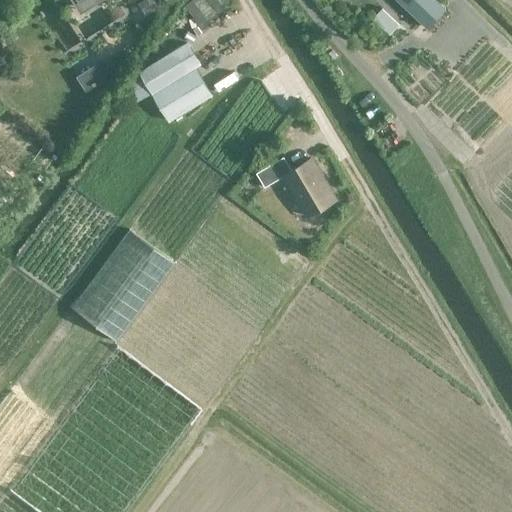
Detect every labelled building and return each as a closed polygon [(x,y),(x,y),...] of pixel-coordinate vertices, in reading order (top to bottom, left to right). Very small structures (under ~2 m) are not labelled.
[(72,0),(81,13),(101,0),(72,0)] [(380,0),(420,36),(446,8),(436,0),(380,0)] [(382,8),(372,19),(389,35),(399,24),(382,8)] [(394,76),(419,99),(430,87),(485,139),(511,109),(511,69),(479,39),(447,73),(421,48),(394,76)] [(168,122),(213,96),(196,68),(201,64),(188,42),(139,72),(122,89),(132,104),(152,93),(168,122)] [(86,90),(106,77),(96,61),(76,74),(86,90)] [(306,218),(338,199),(312,156),(291,168),(284,156),(256,172),(265,186),(282,176),(306,218)] [(64,306),(13,389),(62,419),(113,337),(64,306)]
